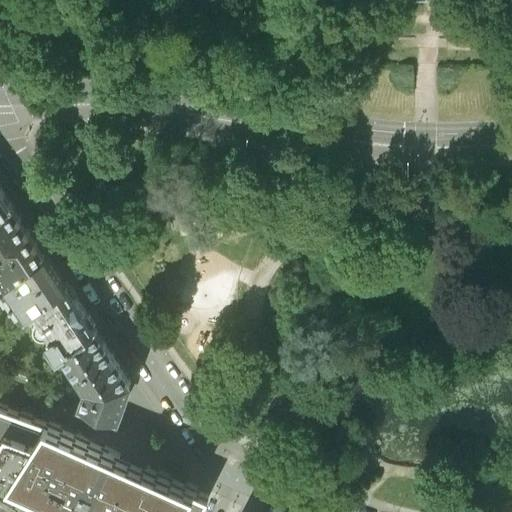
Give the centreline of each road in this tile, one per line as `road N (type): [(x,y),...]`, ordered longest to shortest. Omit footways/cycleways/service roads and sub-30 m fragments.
road 1 (primary): [(0,92),(123,92),(404,129),(511,127)]
road 2 (residential): [(0,129),(195,415),(247,475)]
